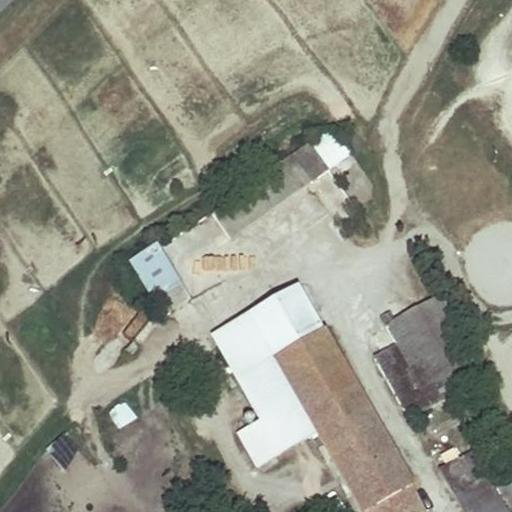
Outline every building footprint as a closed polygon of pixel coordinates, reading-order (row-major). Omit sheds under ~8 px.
[(327,170),(329,173),(352,156),(333,129),(310,147),(327,170)] [(327,170),(310,147),(306,141),(208,212),(229,241),(327,170)] [(185,303),(152,248),(130,262),(163,316),(185,303)] [(349,383),(297,290),(249,317),(303,410),(349,383)] [(411,313),(444,373),(472,358),(438,293),(409,309),(411,313)] [(374,360),(408,422),(457,396),(444,373),(411,313),(385,328),(396,348),(374,360)] [(237,435),(256,468),(316,433),(360,511),(390,511),(386,503),(410,489),(349,383),(303,410),(249,317),(211,340),(252,412),(246,415),(253,426),(237,435)] [(124,400),(106,412),(117,429),(135,417),(124,400)] [(511,511),(511,500),(482,447),(472,452),(507,511),(511,511)] [(439,471),(462,511),(507,511),(472,452),(457,460),(452,450),(440,457),(445,468),(439,471)] [(386,503),(390,511),(424,511),(410,489),(386,503)]
